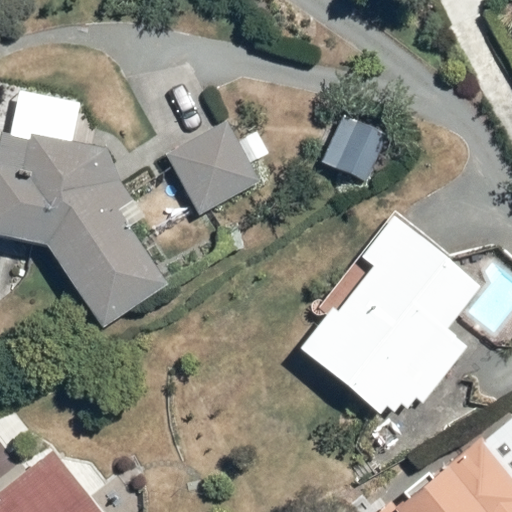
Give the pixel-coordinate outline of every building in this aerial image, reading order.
[(231,120),(169,154),(204,219),(266,185),(257,167),(277,156),(262,128),(242,139),(231,120)] [(0,237),(9,240),(49,248),(107,331),(174,287),(137,231),(153,220),(104,147),(0,128),(0,237)] [(406,219),(300,349),(386,418),(395,407),(402,413),(411,402),(423,412),(476,347),(458,332),(469,319),(506,349),(511,342),(511,292),(469,257),(463,265),(406,219)] [(0,511),(111,511),(56,444),(49,450),(14,407),(0,418),(0,511)] [(511,511),(511,414),(413,504),(400,490),(376,511),(511,511)]
